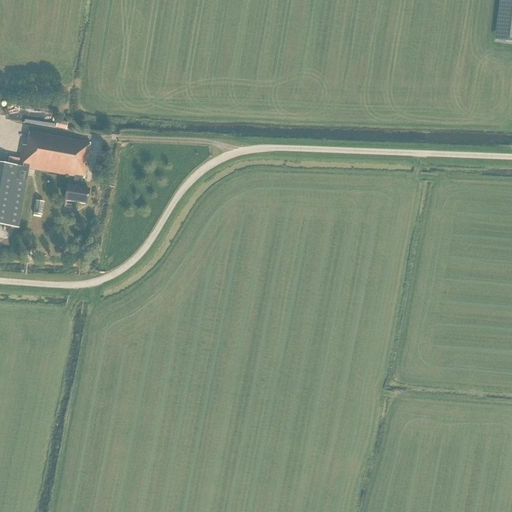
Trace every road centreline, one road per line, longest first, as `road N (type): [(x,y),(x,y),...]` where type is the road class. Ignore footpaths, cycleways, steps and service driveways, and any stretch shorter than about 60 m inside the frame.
road 1 (unclassified): [(511,157),(242,151),(188,182),(119,271),(84,284),(0,282)]
road 2 (track): [(233,154),(205,142),(28,128)]
